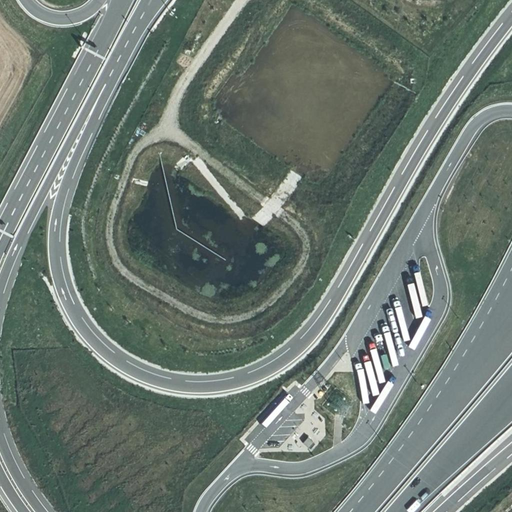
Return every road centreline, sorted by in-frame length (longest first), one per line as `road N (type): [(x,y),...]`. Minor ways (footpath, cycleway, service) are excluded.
road 1 (motorway): [(511,15),(437,120),(326,313),(269,365),(192,382),(155,376),(97,339),(57,262),(63,187),(126,42)]
road 2 (motorway): [(0,277),(126,42)]
road 3 (motorway): [(511,311),(365,503)]
road 4 (motorway): [(116,0),(8,214)]
road 5 (motorway): [(401,511),(511,396)]
road 6 (motorway): [(432,198),(473,124),(511,110)]
